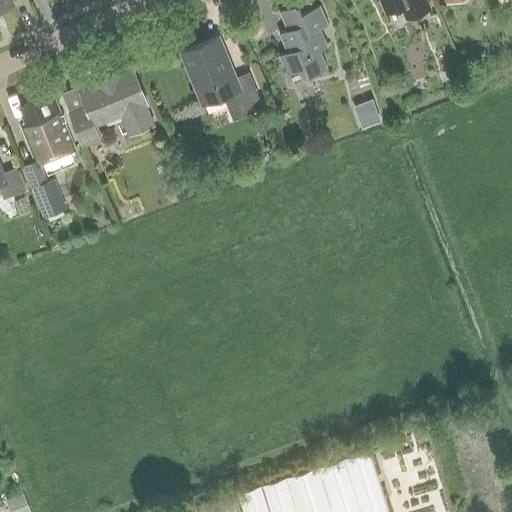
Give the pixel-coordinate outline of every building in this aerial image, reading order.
[(0,0),(0,10),(15,5),(13,0),(0,0)] [(320,27),(328,24),(320,4),(314,7),(311,0),(303,0),(281,10),(289,28),(280,32),(288,51),(280,54),(289,74),(305,67),(309,76),(327,68),(320,49),(328,46),(320,27)] [(405,19),(430,9),(426,0),(379,0),(385,13),(400,7),(405,19)] [(241,116),(263,107),(249,74),(236,80),(218,36),(181,52),(203,103),(231,92),(241,116)] [(458,65),(448,69),(452,81),(463,77),(458,65)] [(136,131),(153,124),(146,104),(148,103),(136,71),(115,79),(114,74),(98,81),(99,85),(84,91),(89,105),(71,112),(83,145),(102,137),(97,123),(128,110),(136,131)] [(22,125),(32,149),(38,164),(74,150),(68,134),(57,106),(56,106),(51,94),(22,106),(28,122),(22,125)] [(370,99),(354,105),(363,128),(379,122),(370,99)] [(0,189),(4,200),(26,191),(16,168),(3,173),(0,165),(0,189)] [(54,177),(31,186),(43,217),(66,207),(54,177)] [(388,511),(369,451),(318,467),(237,493),(242,511),(388,511)] [(427,511),(414,455),(392,460),(404,511),(427,511)] [(237,511),(241,511),(235,493),(174,511),(237,511)] [(23,494),(6,500),(10,511),(30,511),(24,496),(23,494)]
